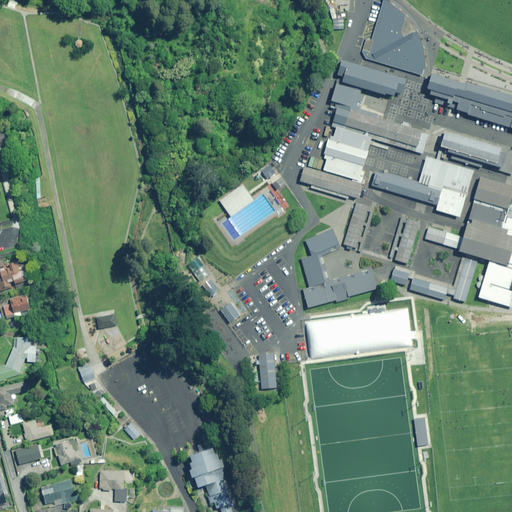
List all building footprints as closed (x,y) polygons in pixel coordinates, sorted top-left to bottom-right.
[(365,57),(377,60),(423,74),(427,70),(428,65),(428,53),(422,36),(411,20),(399,9),(385,0),(374,39),(368,37),(363,51),(365,57)] [(328,19),(328,31),(343,31),(343,18),(328,19)] [(83,46),(83,44),(83,43),(83,42),(82,41),(80,40),(79,40),(78,40),(76,40),(75,41),(75,43),(74,44),(75,45),(75,47),(76,48),(77,48),(79,49),(80,49),(81,48),(82,47),(83,46)] [(407,81),(346,64),(343,77),(335,105),(363,112),(368,94),(401,103),(407,81)] [(511,96),(431,72),(424,94),(511,120),(511,96)] [(421,126),(425,113),(391,102),(386,115),(421,126)] [(426,134),(339,108),(333,126),(421,153),(426,134)] [(325,169),(364,181),(376,140),(337,128),(325,169)] [(511,151),(445,130),(439,150),(505,170),(511,151)] [(479,173),(431,159),(424,183),(446,189),(471,197),(479,173)] [(272,171),(264,161),(256,166),(263,177),(272,171)] [(366,183),(307,165),(302,182),(361,200),(366,183)] [(441,191),(375,171),(370,188),(436,208),(441,191)] [(511,203),(511,186),(482,177),(476,198),(511,208),(511,203)] [(242,184),(218,201),(230,217),(253,201),(242,184)] [(464,219),(471,197),(446,189),(440,212),(464,219)] [(493,260),(508,210),(476,201),(465,237),(461,251),(493,260)] [(378,209),(360,204),(347,245),(365,251),(378,209)] [(511,211),(508,210),(493,260),(482,297),(511,305),(511,211)] [(425,224),(404,217),(391,262),(411,268),(425,224)] [(427,240),(461,251),(465,237),(431,226),(427,240)] [(213,275),(201,257),(190,265),(202,282),(213,275)] [(482,261),(467,257),(454,298),(469,303),(482,261)] [(300,266),(306,294),(324,290),(317,261),(300,266)] [(25,279),(20,262),(0,267),(0,289),(8,287),(7,284),(25,279)] [(393,272),(388,285),(405,291),(409,277),(393,272)] [(450,289),(415,278),(411,291),(446,302),(450,289)] [(221,292),(212,279),(204,284),(213,297),(221,292)] [(372,279),(301,298),(306,316),(377,296),(372,279)] [(30,313),(26,296),(9,299),(11,305),(3,306),(6,318),(30,313)] [(242,319),(232,303),(221,311),(232,326),(242,319)] [(425,303),(379,307),(380,321),(427,316),(425,303)] [(115,314),(97,317),(99,328),(117,325),(115,314)] [(6,379),(23,373),(21,367),(25,358),(27,359),(27,362),(35,362),(36,346),(31,346),(32,342),(19,336),(6,364),(0,366),(0,382),(6,380),(6,379)] [(84,356),(84,354),(84,353),(84,352),(83,351),(82,350),(80,350),(79,350),(78,351),(77,352),(76,353),(76,354),(76,355),(77,356),(78,357),(79,358),(80,358),(81,358),(83,358),(83,357),(84,356)] [(280,392),(277,353),(260,355),(263,393),(280,392)] [(89,363),(78,367),(84,383),(95,379),(89,363)] [(407,378),(387,380),(389,404),(408,402),(407,378)] [(26,391),(24,382),(0,388),(0,410),(7,409),(7,407),(13,405),(11,395),(26,391)] [(116,413),(103,398),(100,401),(113,416),(116,413)] [(20,423),(18,414),(8,416),(11,425),(20,423)] [(37,429),(36,422),(23,425),(27,442),(53,436),(50,426),(37,429)] [(140,434),(131,424),(124,430),(133,440),(140,434)] [(73,452),(70,441),(53,446),(56,457),(58,456),(61,466),(70,464),(71,466),(81,463),(78,451),(73,452)] [(44,459),(40,445),(18,451),(22,464),(44,459)] [(235,503),(217,447),(192,455),(196,468),(191,470),(194,478),(196,477),(199,488),(207,485),(215,509),(221,507),(223,511),(233,511),(235,511),(232,504),(235,503)] [(124,472),(100,471),(100,491),(115,491),(115,502),(127,502),(127,489),(124,489),(124,472)] [(76,501),(71,480),(41,488),(46,508),(55,506),(76,501)]
